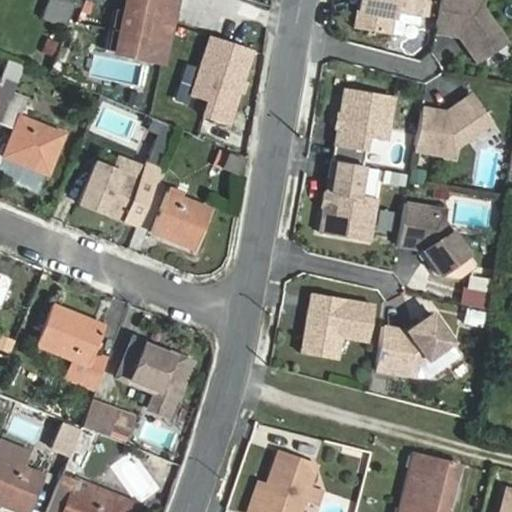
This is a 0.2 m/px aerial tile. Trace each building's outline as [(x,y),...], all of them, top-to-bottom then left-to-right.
[(75,3),(68,0),(48,0),(41,18),(65,28),(75,3)] [(104,49),(198,71),(190,94),(207,100),(202,116),(227,124),(251,49),(232,42),(236,24),(192,14),(195,2),(187,0),(129,0),(128,7),(114,5),(104,49)] [(426,0),(360,0),(355,29),(391,35),(395,12),(423,17),(426,0)] [(484,0),(443,0),(437,35),(460,40),(479,64),(507,43),(484,12),(486,0),(484,0)] [(0,119),(11,92),(22,66),(8,60),(0,80),(0,119)] [(347,89),(333,160),(364,166),(370,136),(388,140),(396,98),(347,89)] [(127,102),(138,105),(140,94),(129,91),(127,102)] [(0,119),(0,123),(14,129),(3,156),(47,174),(63,134),(19,116),(26,98),(11,92),(0,119)] [(422,110),(414,153),(456,161),(458,150),(492,125),(471,97),(447,115),(422,110)] [(168,146),(154,141),(144,167),(116,157),(111,168),(94,162),(78,202),(136,227),(168,146)] [(238,175),(244,159),(229,153),(222,169),(238,175)] [(364,166),(333,160),(320,232),(370,241),(377,200),(359,196),(364,166)] [(377,197),(382,170),(369,168),(364,194),(377,197)] [(195,250),(211,210),(167,191),(151,232),(195,250)] [(444,225),(446,213),(404,206),(396,248),(421,253),(439,278),(443,275),(468,256),(444,225)] [(468,256),(443,275),(446,277),(459,278),(475,266),(468,256)] [(475,267),(470,288),(489,292),(493,271),(475,267)] [(489,308),(490,293),(463,290),(462,306),(489,308)] [(310,296),(299,355),(330,360),(334,337),(367,343),(373,308),(310,296)] [(73,360),(66,377),(95,389),(108,358),(94,352),(104,325),(52,304),(35,345),(73,360)] [(466,308),(464,324),(483,326),(485,310),(466,308)] [(451,344),(430,315),(406,333),(380,329),(372,371),(415,379),(418,369),(451,344)] [(507,317),(491,315),(486,346),(501,348),(507,317)] [(176,379),(184,358),(132,337),(116,376),(154,392),(176,400),(183,382),(176,379)] [(170,415),(176,400),(154,392),(148,406),(170,415)] [(92,408),(86,421),(97,426),(103,413),(92,408)] [(51,447),(69,454),(78,430),(61,423),(51,447)] [(246,511),(302,511),(305,503),(319,507),(324,492),(311,486),(318,465),(278,451),(266,483),(257,480),(246,511)] [(449,511),(461,465),(412,453),(396,511),(449,511)] [(0,456),(0,504),(19,511),(28,511),(44,474),(0,456)] [(75,479),(72,487),(124,508),(131,511),(134,503),(75,479)] [(130,511),(131,511),(124,508),(72,487),(62,511),(130,511)] [(511,511),(511,491),(507,491),(500,511),(511,511)]
